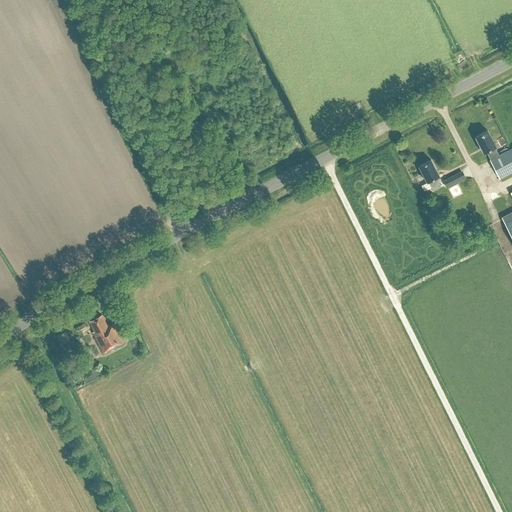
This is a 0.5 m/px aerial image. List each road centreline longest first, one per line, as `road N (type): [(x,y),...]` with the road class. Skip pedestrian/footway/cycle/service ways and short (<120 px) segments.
road 1 (track): [(323,158),(496,511)]
road 2 (tertiary): [(511,60),(174,239)]
road 3 (track): [(174,239),(66,0)]
road 4 (tertiary): [(0,338),(174,239)]
